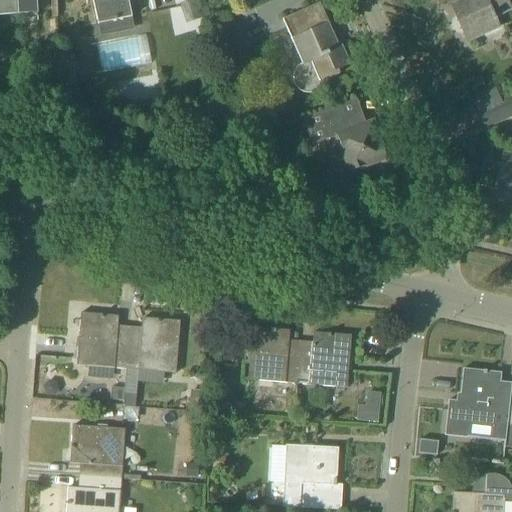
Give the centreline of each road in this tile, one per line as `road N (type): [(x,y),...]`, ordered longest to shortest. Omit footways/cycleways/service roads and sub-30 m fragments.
road 1 (tertiary): [(418,298),(35,205)]
road 2 (residential): [(431,299),(447,239),(431,154),(367,0)]
road 3 (residential): [(396,511),(418,298)]
road 4 (residential): [(11,511),(18,355)]
road 5 (residential): [(18,355),(35,205)]
